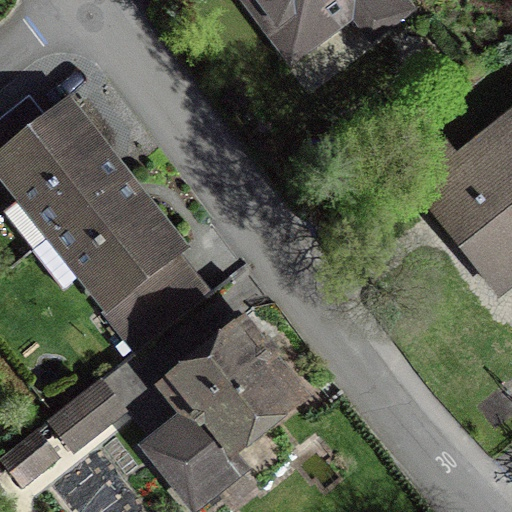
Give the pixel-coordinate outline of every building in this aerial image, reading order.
[(255,0),(293,50),(359,0),(255,0)] [(0,157),(0,165),(53,233),(117,183),(100,162),(106,157),(65,106),(48,119),(29,96),(0,119),(0,154),(1,156),(0,157)] [(406,177),(500,291),(511,281),(511,116),(457,162),(444,146),(406,177)] [(139,199),(133,204),(117,183),(53,233),(33,249),(64,288),(84,272),(111,306),(180,251),(139,199)] [(151,448),(183,488),(297,397),(243,329),(170,387),(192,415),(151,448)] [(103,384),(54,423),(74,449),(123,410),(103,384)] [(36,435),(5,460),(22,482),(54,457),(36,435)]
